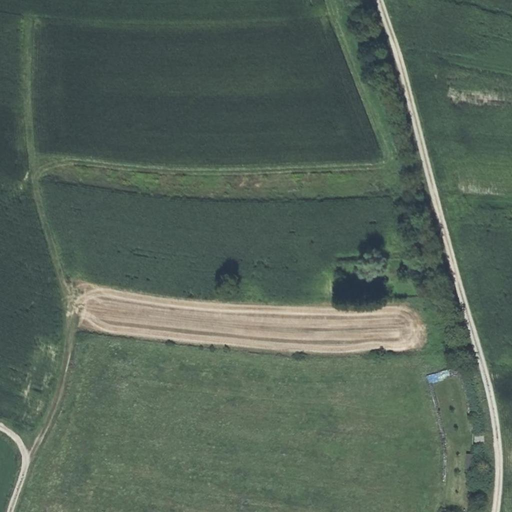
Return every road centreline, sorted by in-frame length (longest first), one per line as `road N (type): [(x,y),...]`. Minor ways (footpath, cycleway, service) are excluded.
road 1 (track): [(495,511),(499,444),(487,362),(378,0)]
road 2 (track): [(27,458),(66,366),(70,315),(39,201),(29,125),(32,29)]
